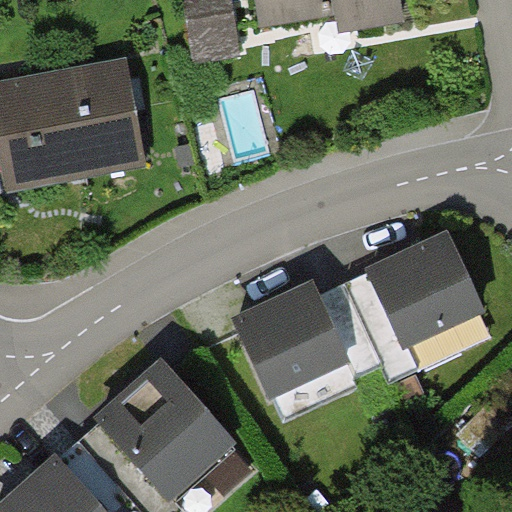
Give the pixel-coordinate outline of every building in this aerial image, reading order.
[(223,0),(176,0),(185,59),(232,52),(223,0)] [(258,0),(264,29),(338,15),(342,34),(406,22),(402,0),(258,0)] [(130,60),(0,82),(0,142),(9,191),(149,167),(130,60)] [(436,233),(354,271),(391,349),(472,311),(436,233)] [(298,283),(216,323),(253,398),(335,358),(298,283)] [(151,511),(229,443),(157,361),(79,429),(151,511)] [(106,511),(57,457),(0,507),(0,511),(106,511)]
